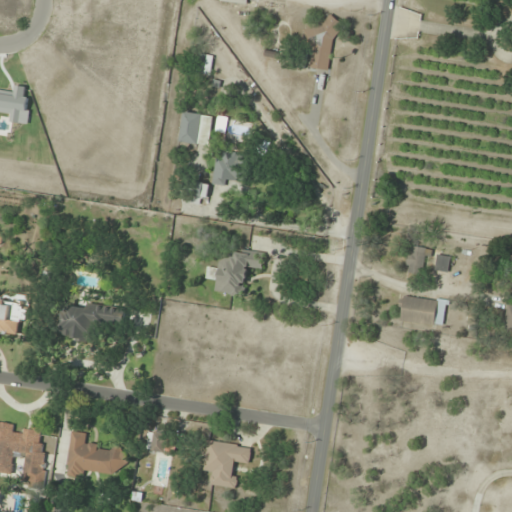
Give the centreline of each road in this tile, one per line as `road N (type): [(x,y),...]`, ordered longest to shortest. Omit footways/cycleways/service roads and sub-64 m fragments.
road 1 (tertiary): [(312,511),(391,0)]
road 2 (residential): [(326,435),(0,380)]
